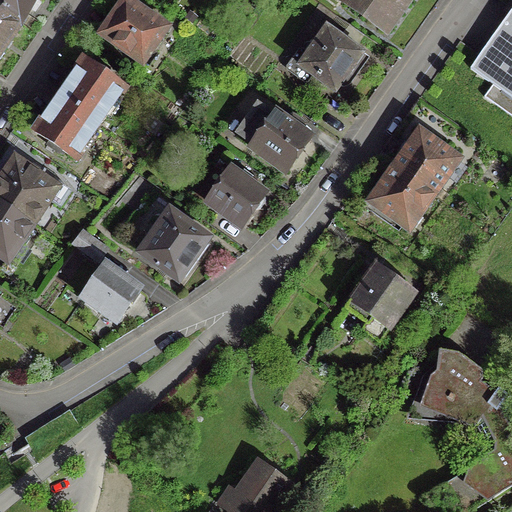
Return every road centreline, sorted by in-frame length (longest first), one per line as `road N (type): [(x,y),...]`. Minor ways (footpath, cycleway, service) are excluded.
road 1 (residential): [(463,0),(310,214),(243,277)]
road 2 (residential): [(243,277),(52,397),(0,401)]
road 3 (residential): [(243,277),(246,319),(238,332),(91,443)]
road 4 (residential): [(79,0),(0,116)]
